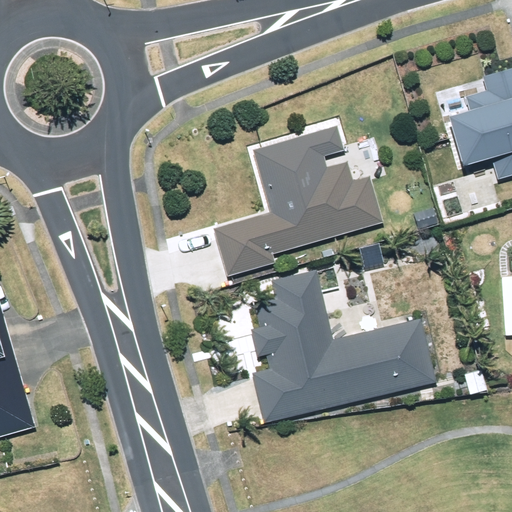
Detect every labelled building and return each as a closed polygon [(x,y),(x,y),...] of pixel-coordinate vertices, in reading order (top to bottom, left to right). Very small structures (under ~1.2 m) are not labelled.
[(467,118),(447,123),(461,177),(489,170),(493,186),(511,181),(511,74),(480,83),(483,95),(462,100),(467,118)] [(331,167),(338,168),(344,166),(346,159),(343,153),(336,151),(330,154),(328,161),(331,167)] [(272,262),(382,230),(369,185),(352,191),(345,169),(327,175),(320,153),(288,163),(289,167),(257,176),(270,222),(213,238),(227,284),(274,271),(272,262)] [(262,424),(434,387),(420,323),(329,343),(314,272),(270,282),(274,300),(252,304),(258,330),(249,332),(255,360),(265,358),(268,372),(252,375),(262,424)] [(0,445),(34,436),(0,316),(0,445)] [(482,373),(464,378),(470,397),(487,392),(482,373)]
